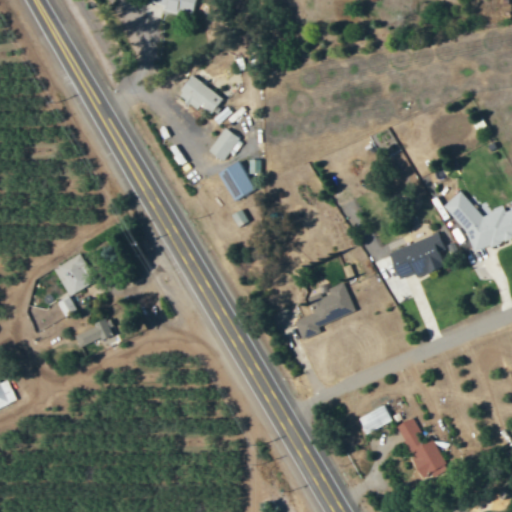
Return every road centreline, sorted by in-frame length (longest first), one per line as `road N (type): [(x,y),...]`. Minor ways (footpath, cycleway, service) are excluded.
road 1 (trunk): [(337,511),(34,0)]
road 2 (residential): [(279,414),(511,306)]
